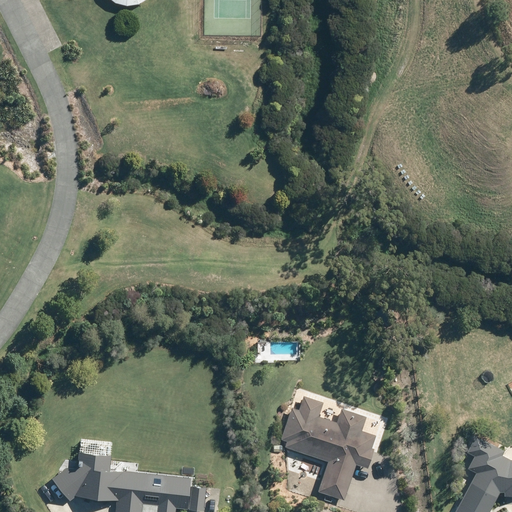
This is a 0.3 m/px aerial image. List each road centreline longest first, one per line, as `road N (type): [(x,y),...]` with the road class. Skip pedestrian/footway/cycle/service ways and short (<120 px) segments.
road 1 (track): [(422,511),(388,256),(368,196),(366,134),(402,74),(415,0)]
road 2 (residential): [(0,307),(62,205),(66,142),(60,79),(19,0)]
